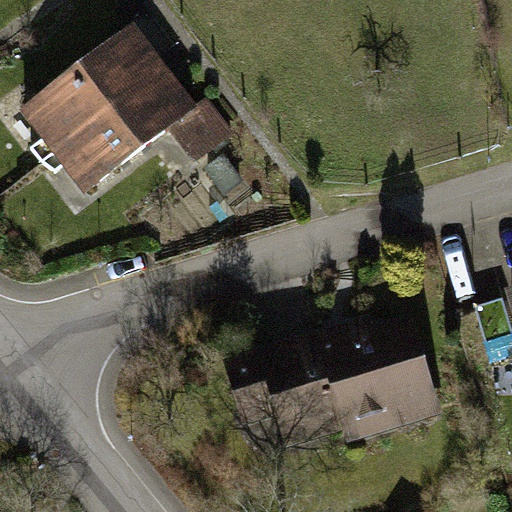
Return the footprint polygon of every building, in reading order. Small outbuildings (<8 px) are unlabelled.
[(15,111),(43,156),(162,81),(133,36),(15,111)] [(43,156),(72,202),(191,126),(162,81),(43,156)] [(184,133),(204,161),(242,134),(222,105),(184,133)] [(511,294),(500,298),(511,339),(511,294)] [(272,416),(283,456),(432,416),(403,308),(246,350),(253,375),(218,385),(229,427),(272,416)]
